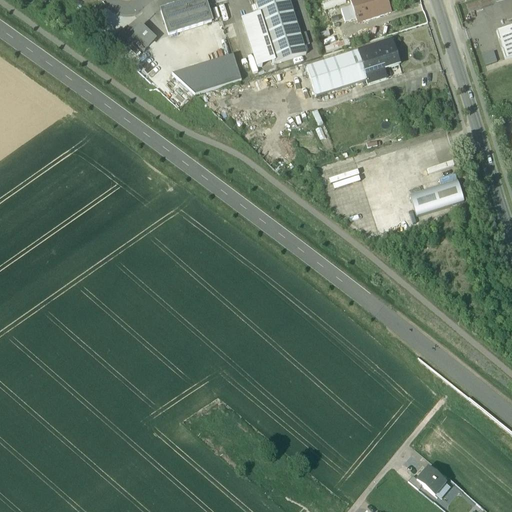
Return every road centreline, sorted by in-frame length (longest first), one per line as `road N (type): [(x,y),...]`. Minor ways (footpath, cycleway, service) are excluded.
road 1 (secondary): [(0,29),(511,418)]
road 2 (track): [(511,378),(250,164),(158,113),(1,0)]
road 3 (tertiary): [(511,239),(436,0)]
road 4 (residential): [(352,511),(443,399)]
